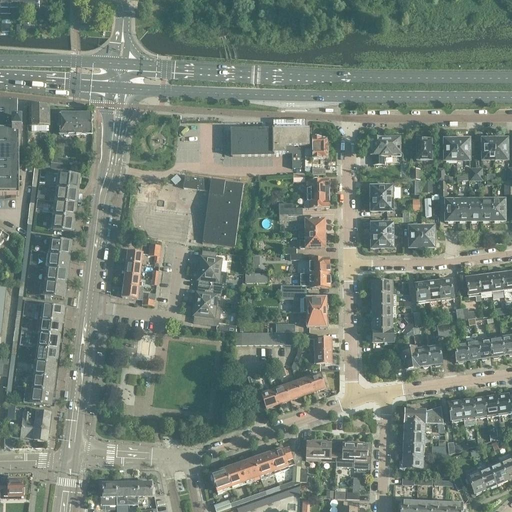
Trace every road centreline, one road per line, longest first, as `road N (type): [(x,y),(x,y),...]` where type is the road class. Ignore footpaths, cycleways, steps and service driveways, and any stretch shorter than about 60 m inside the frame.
road 1 (primary): [(121,88),(511,98)]
road 2 (primary): [(511,79),(123,64)]
road 3 (residential): [(349,265),(347,119),(511,117)]
road 4 (residential): [(186,459),(355,400)]
road 5 (secondary): [(89,308),(112,136)]
road 6 (residential): [(349,265),(511,255)]
road 7 (secondary): [(71,458),(89,308)]
road 8 (residential): [(89,308),(170,315),(180,248)]
road 9 (residential): [(355,400),(349,265)]
road 10 (residential): [(386,393),(511,375)]
